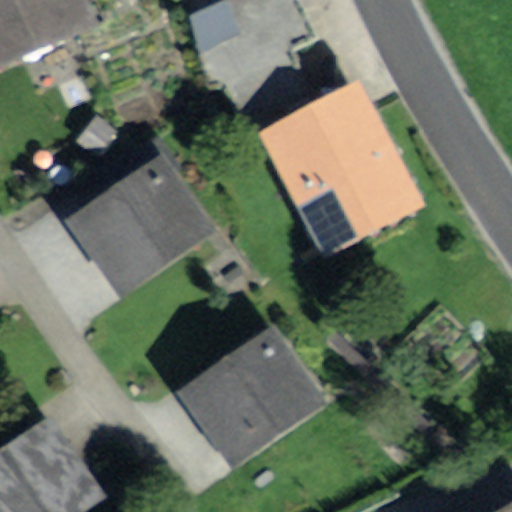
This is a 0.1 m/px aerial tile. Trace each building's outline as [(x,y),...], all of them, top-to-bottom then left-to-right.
[(0,0),(0,55),(77,21),(83,34),(109,22),(99,0),(0,0)] [(294,0),(236,0),(227,5),(241,35),(257,69),(287,55),(315,42),(294,0)] [(311,104),(287,55),(257,69),(241,35),(199,56),(212,97),(227,90),(248,133),(311,104)] [(355,111),(284,148),(331,237),(402,199),(355,111)] [(125,201),(88,227),(124,278),(197,227),(162,177),(177,167),(159,142),(104,171),(125,201)] [(273,348),(201,399),(237,450),(309,399),(273,348)] [(48,440),(0,473),(0,511),(59,511),(85,494),(48,440)]
